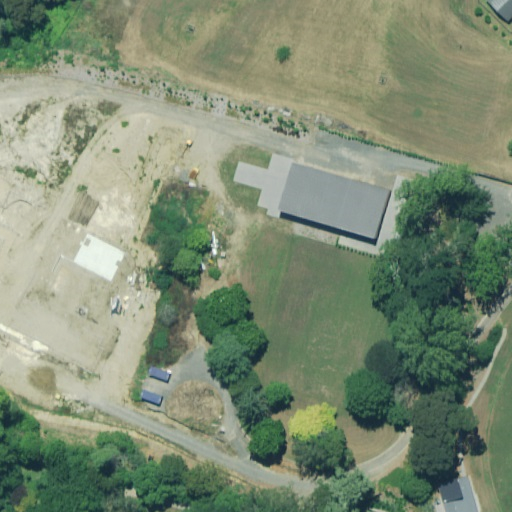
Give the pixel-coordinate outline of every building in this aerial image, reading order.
[(511,23),(511,21),(511,0),(491,0),(490,1),(511,23)] [(264,174),(254,179),(264,196),(274,191),(264,174)] [(226,180),(215,185),(223,203),(235,197),(226,180)] [(175,216),(168,219),(172,228),(201,214),(195,201),(173,211),(175,216)] [(223,217),(218,207),(203,215),(209,225),(223,217)] [(99,371),(97,373),(104,386),(106,384),(123,414),(139,405),(127,384),(140,376),(135,367),(148,360),(151,366),(163,359),(166,363),(179,356),(168,336),(164,338),(146,306),(86,339),(90,347),(84,350),(91,361),(93,360),(99,371)] [(152,436),(138,414),(120,426),(135,447),(152,436)]
